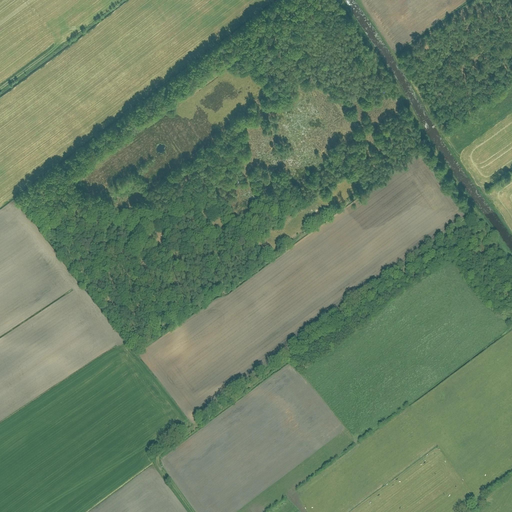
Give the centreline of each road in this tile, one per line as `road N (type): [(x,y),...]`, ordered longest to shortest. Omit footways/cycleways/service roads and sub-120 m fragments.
road 1 (track): [(424,133),(480,214),(158,454),(191,511)]
road 2 (track): [(424,133),(352,126),(311,89),(257,89)]
road 3 (track): [(338,0),(424,133)]
